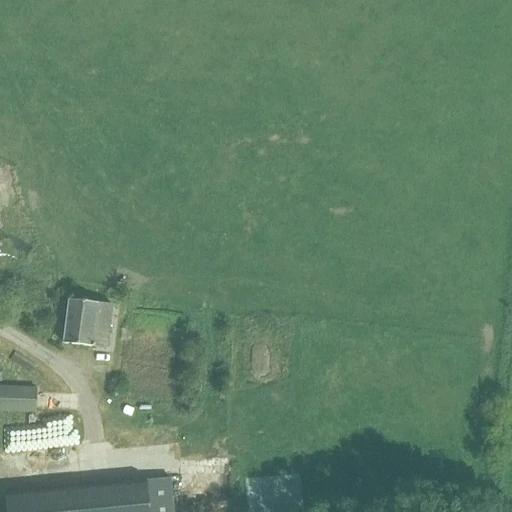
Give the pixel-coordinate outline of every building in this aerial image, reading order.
[(104,347),(107,305),(66,302),(62,344),(104,347)] [(0,387),(0,411),(35,413),(36,389),(0,387)] [(185,423),(151,422),(151,441),(184,442),(185,423)] [(84,423),(10,424),(10,452),(31,452),(31,458),(49,458),(49,446),(84,445),(84,423)] [(302,511),(300,474),(244,479),(246,511),(302,511)] [(173,511),(170,479),(4,494),(5,511),(173,511)]
